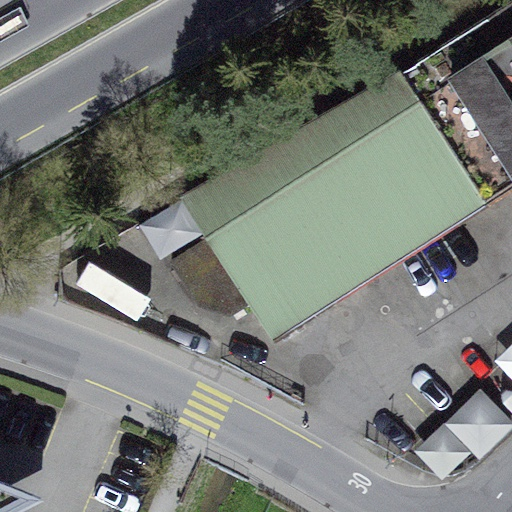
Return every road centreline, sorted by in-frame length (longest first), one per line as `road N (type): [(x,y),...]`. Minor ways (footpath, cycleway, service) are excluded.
road 1 (residential): [(380,511),(129,371),(0,323)]
road 2 (primary): [(0,130),(225,0)]
road 3 (unknown): [(129,371),(60,495)]
